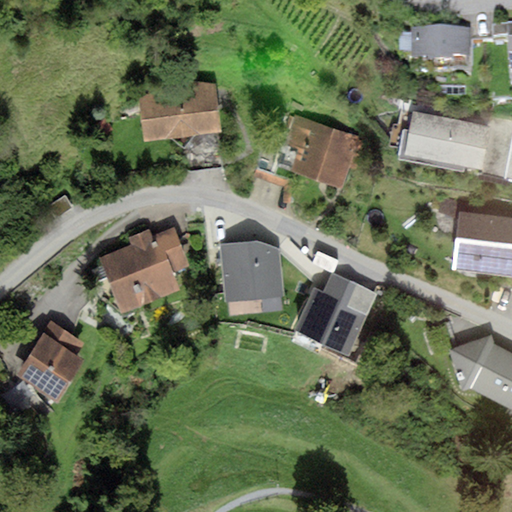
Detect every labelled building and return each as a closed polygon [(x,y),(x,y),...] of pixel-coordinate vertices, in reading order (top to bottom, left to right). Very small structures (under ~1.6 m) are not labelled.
[(468,31),(412,32),(412,36),(399,36),(399,58),(412,58),(412,65),(427,64),(427,69),(454,69),(454,65),(469,65),(468,31)] [(139,99),(143,141),(168,138),(184,151),(193,135),(221,131),(216,86),(177,79),(139,99)] [(491,127),(412,112),(404,154),(482,170),(491,127)] [(357,137),(295,118),(286,146),(297,149),(290,170),(342,186),(357,137)] [(511,122),(492,119),(491,127),(482,170),(481,175),(507,179),(511,147),(511,122)] [(41,230),(73,208),(65,196),(47,209),(51,214),(36,224),(41,230)] [(511,218),(458,213),(451,271),(511,277),(511,218)] [(107,278),(121,314),(181,290),(174,272),(189,266),(174,229),(152,237),(131,246),(99,258),(102,265),(92,269),(97,282),(107,278)] [(128,237),(131,246),(152,237),(149,229),(128,237)] [(258,240),(219,244),(225,301),(284,295),(279,250),(258,240)] [(330,295),(339,277),(332,274),(323,292),(330,295)] [(323,292),(314,288),(294,330),(296,331),(323,344),(347,356),(377,295),(339,277),(330,295),(323,292)] [(85,343),(51,322),(16,376),(57,402),(84,359),(77,355),(85,343)] [(323,344),(296,331),(290,342),(318,355),(323,344)] [(511,353),(494,344),(491,334),(450,350),(461,391),(472,389),(511,409),(511,353)]
